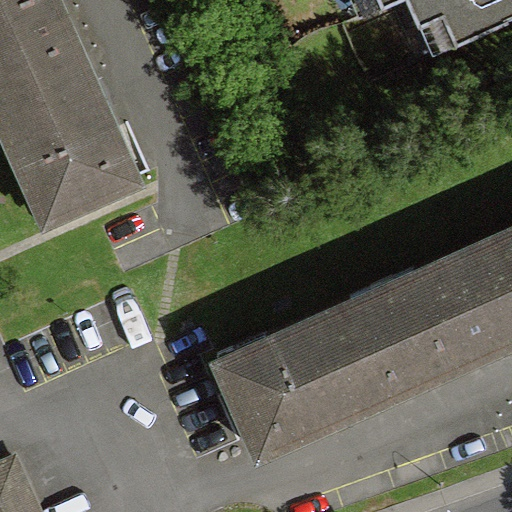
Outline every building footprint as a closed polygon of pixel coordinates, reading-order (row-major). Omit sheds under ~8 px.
[(0,0),(0,40),(63,12),(57,0),(0,0)] [(511,0),(381,0),(384,6),(398,0),(409,0),(421,24),(445,14),(458,44),(511,20),(510,17),(511,16),(511,0)] [(0,102),(50,217),(139,178),(63,12),(0,40),(0,102)] [(511,236),(390,290),(429,376),(511,339),(511,236)] [(390,290),(221,365),(261,452),(429,376),(390,290)] [(41,511),(16,456),(0,463),(0,511),(41,511)]
